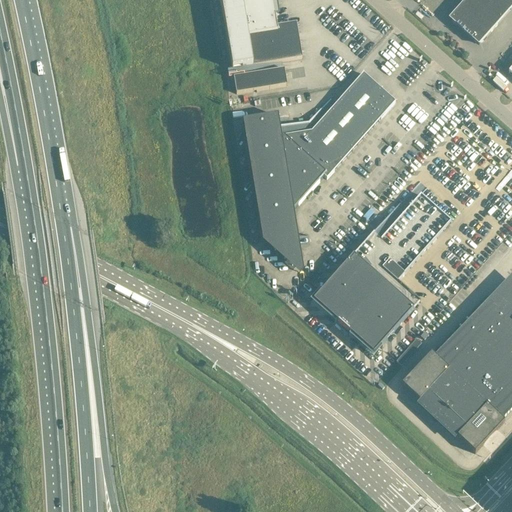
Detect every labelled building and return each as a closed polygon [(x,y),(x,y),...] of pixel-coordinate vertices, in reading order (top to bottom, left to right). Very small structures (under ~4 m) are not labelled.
[(220,0),(236,95),(286,86),(284,70),(274,72),(273,64),(303,59),(297,24),(277,27),(274,9),(277,8),(276,0),(220,0)] [(511,0),(466,0),(449,20),(452,22),(452,23),(476,44),(476,43),(479,46),(511,9),(511,0)] [(327,181),(396,104),(363,75),(337,105),(331,100),(309,124),(280,128),(278,117),(243,123),(243,125),(245,124),(265,245),(306,198),(309,200),(313,195),(311,193),(324,178),(327,181)] [(420,303),(409,293),(398,283),(451,224),(421,197),(428,189),(420,183),(374,235),(321,294),(319,293),(318,293),(320,295),(313,303),(336,323),(335,324),(335,325),(336,323),(350,336),(349,337),(349,338),(351,336),(374,356),(381,348),(382,350),(383,349),(381,348),(420,303)] [(409,379),(402,386),(420,403),(422,401),(460,436),(458,438),(475,455),(484,445),(481,442),(494,429),(497,431),(505,424),(502,421),(511,410),(511,303),(503,312),(491,300),(487,297),(477,308),(481,311),(437,356),(433,353),(409,379)]
